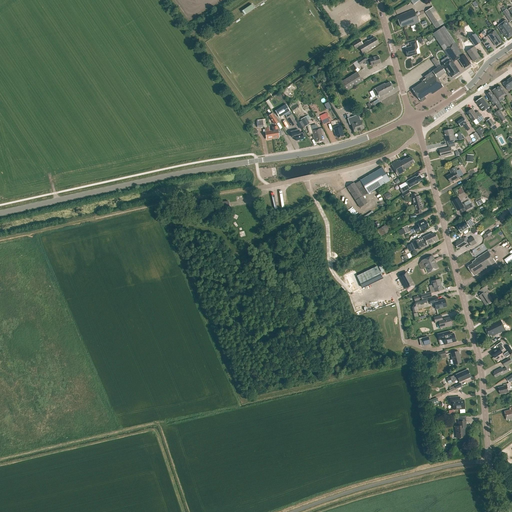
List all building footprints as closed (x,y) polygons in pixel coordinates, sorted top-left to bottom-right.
[(240,12),(243,17),(253,10),(251,6),(240,12)] [(425,12),(436,29),(444,24),(433,7),(425,12)] [(504,7),(501,9),(503,12),(510,22),(511,21),(511,17),(507,10),(504,7)] [(419,22),(414,10),(396,17),(401,27),(406,25),(407,26),(410,25),(411,26),(419,22)] [(504,34),(507,39),(511,35),(511,28),(506,20),(497,27),(503,35),(504,34)] [(443,65),(451,77),(459,72),(453,62),(458,59),(464,69),(470,64),(464,55),(463,55),(444,26),(433,34),(450,60),(443,65)] [(488,35),(496,47),(503,42),(495,31),(493,32),(491,30),(489,31),(489,30),(487,31),(488,32),(489,35),(488,35)] [(481,42),(475,34),(469,38),(475,46),(481,42)] [(372,48),(379,43),(375,37),(363,44),(360,39),(352,43),(355,49),(359,47),(363,54),(367,51),(372,48)] [(418,48),(416,41),(410,43),(411,47),(405,48),(407,57),(412,56),(417,54),(415,48),(418,48)] [(467,52),(473,61),(480,57),(475,51),(476,50),(474,47),(467,52)] [(364,62),(364,63),(366,63),(367,64),(370,63),(371,66),(380,63),(378,56),(366,60),(365,60),(363,58),(358,62),(360,65),(364,62)] [(440,65),(435,58),(431,60),(436,68),(440,65)] [(313,69),(316,74),(328,66),(325,61),(313,69)] [(419,100),(421,102),(426,99),(424,97),(431,92),(432,94),(443,87),(437,78),(445,73),(441,65),(424,77),(425,79),(421,81),(422,82),(412,89),(419,100)] [(334,77),(330,72),(320,78),(323,84),(334,77)] [(357,73),(341,83),(347,91),(363,81),(357,73)] [(503,83),(508,91),(511,88),(511,77),(511,78),(503,83)] [(284,90),(282,92),(283,94),(295,85),(291,81),(282,88),(284,90)] [(385,84),(375,88),(375,89),(372,90),(375,97),(378,95),(379,97),(389,92),(389,91),(394,89),(390,82),(385,84)] [(496,88),(492,91),(493,91),(500,102),(504,100),(502,98),(507,95),(501,86),(500,86),(496,88)] [(491,92),(487,95),(490,99),(489,100),(494,106),(496,105),(500,110),(503,108),(499,103),(494,95),(493,96),(491,92)] [(492,111),(489,108),(482,98),(476,102),(483,112),(486,110),(489,114),(492,111)] [(286,105),(275,111),(279,118),(290,111),(286,105)] [(475,112),(472,109),(467,113),(473,122),(477,119),(479,123),(484,120),(478,111),(476,113),(475,112)] [(272,114),(269,116),(274,125),(278,122),(272,114)] [(297,124),(292,115),(286,118),(291,128),(297,124)] [(354,131),(354,133),(365,129),(364,127),(362,122),(361,120),(361,121),(358,115),(347,118),(350,125),(351,124),(352,125),(353,131),(354,131)] [(301,119),(306,126),(310,123),(306,116),(301,119)] [(464,118),(458,122),(461,127),(463,125),(468,131),(470,129),(466,123),(467,123),(464,118)] [(491,129),(491,128),(493,132),(497,129),(491,119),(486,122),(491,129)] [(341,125),(333,128),(335,137),(337,136),(338,138),(343,136),(342,135),(344,134),(341,125)] [(271,130),(273,139),(280,138),(279,132),(280,131),(278,127),(277,127),(277,126),(273,127),(273,130),(271,130)] [(315,139),(316,142),(323,141),(321,135),(322,135),(321,128),(312,131),(314,139),(315,139)] [(447,142),(448,145),(454,143),(454,140),(455,140),(452,129),(444,131),(447,142)] [(295,137),(296,141),(304,139),(303,138),(306,138),(305,133),(300,134),(299,130),(291,132),(292,137),(295,137)] [(440,150),(441,157),(452,154),(451,147),(455,146),(454,143),(448,145),(449,148),(440,150)] [(391,165),(398,177),(403,174),(403,173),(405,171),(405,170),(410,167),(410,166),(414,163),(411,157),(407,159),(406,158),(400,162),(399,161),(397,162),(397,161),(391,165),(391,164),(391,165)] [(467,161),(462,163),(465,170),(470,168),(467,161)] [(456,172),(457,171),(455,167),(450,170),(452,174),(447,176),(451,182),(459,178),(456,172)] [(390,182),(382,168),(359,182),(367,195),(390,182)] [(419,176),(414,179),(414,178),(407,182),(408,185),(400,189),(402,194),(411,188),(410,187),(418,183),(418,182),(422,180),(419,176)] [(347,187),(360,208),(360,207),(367,203),(354,183),(347,187)] [(413,202),(414,205),(421,203),(419,196),(417,197),(416,194),(411,195),(412,202),(413,202)] [(453,202),(458,211),(465,207),(467,210),(473,207),(471,203),(466,206),(464,203),(463,204),(459,198),(453,202)] [(481,198),(476,201),(479,207),(484,204),(481,198)] [(229,208),(229,204),(228,202),(219,203),(220,210),(229,208)] [(414,208),(416,215),(422,213),(421,210),(423,210),(421,203),(414,205),(414,208)] [(477,213),(480,218),(487,214),(483,209),(477,213)] [(364,216),(362,218),(360,215),(355,219),(359,224),(364,221),(364,220),(366,219),(364,216)] [(474,224),(471,219),(466,222),(466,221),(457,227),(461,233),(470,228),(474,224)] [(426,221),(418,225),(418,226),(412,228),(415,233),(420,231),(429,227),(426,221)] [(384,226),(378,230),(382,236),(388,232),(384,226)] [(407,227),(402,229),(403,230),(398,232),(400,237),(410,232),(407,227)] [(482,236),(484,239),(493,234),(490,230),(486,233),(482,236)] [(412,244),(406,246),(409,252),(412,250),(414,249),(415,250),(420,248),(421,249),(434,242),(433,242),(437,240),(434,233),(430,235),(430,234),(411,243),(412,244)] [(460,248),(460,249),(468,244),(470,243),(472,246),(477,243),(473,237),(466,241),(464,238),(456,242),(457,243),(455,244),(458,249),(460,248)] [(489,251),(475,260),(476,260),(472,262),(473,263),(468,267),(474,276),(496,262),(489,251)] [(421,269),(425,267),(426,267),(429,272),(438,268),(432,256),(422,261),(424,264),(420,266),(421,269)] [(413,286),(406,272),(399,276),(407,290),(413,286)] [(439,279),(430,282),(431,286),(432,285),(434,293),(443,290),(439,279)] [(479,296),(486,306),(493,301),(488,293),(489,293),(485,287),(479,291),(482,294),(479,296)] [(431,305),(434,304),(436,310),(447,307),(445,299),(438,301),(437,297),(429,299),(431,305)] [(427,303),(426,300),(415,303),(412,308),(413,313),(416,313),(415,308),(417,305),(427,303)] [(435,323),(438,322),(440,329),(452,326),(449,317),(442,319),(441,315),(433,317),(435,323)] [(490,325),(486,327),(487,328),(485,329),(489,337),(491,336),(491,337),(506,331),(501,320),(490,325)] [(437,335),(439,340),(443,339),(444,345),(455,341),(453,334),(449,335),(449,336),(447,336),(445,336),(444,333),(437,335)] [(428,337),(419,339),(421,345),(429,342),(428,337)] [(501,351),(504,349),(502,346),(503,345),(501,342),(496,346),(498,348),(491,353),(494,358),(503,353),(501,351)] [(458,351),(450,353),(453,365),(462,363),(458,351)] [(495,373),(493,373),(495,377),(501,374),(501,376),(508,372),(505,368),(502,369),(501,368),(494,372),(495,373)] [(467,370),(456,375),(456,376),(454,377),(453,376),(450,377),(450,378),(446,380),(448,384),(458,379),(458,381),(459,383),(464,381),(471,377),(467,370)] [(507,384),(504,385),(504,386),(498,388),(500,395),(509,392),(507,384)] [(464,400),(460,400),(460,397),(450,398),(450,405),(453,404),(453,410),(465,409),(464,400)] [(465,438),(464,428),(467,428),(466,421),(458,422),(458,426),(455,426),(456,439),(465,438)]
